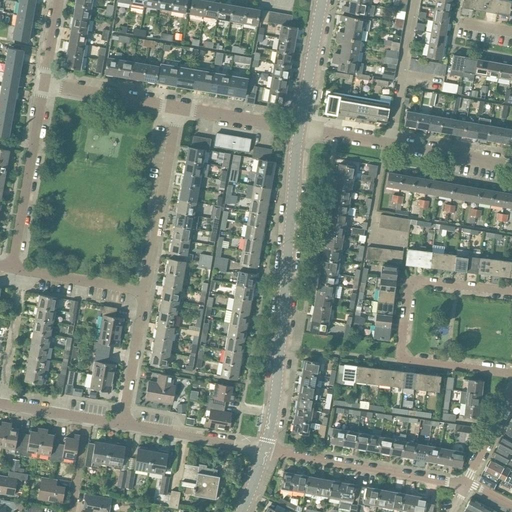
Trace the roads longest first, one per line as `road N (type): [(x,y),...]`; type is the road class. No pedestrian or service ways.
road 1 (tertiary): [(266,449),(299,128)]
road 2 (residential): [(511,293),(409,282),(399,359),(511,374)]
road 3 (residential): [(511,164),(299,128)]
road 4 (residential): [(463,485),(266,449)]
road 5 (residential): [(147,292),(178,108)]
road 6 (residential): [(11,269),(43,86)]
road 7 (residential): [(121,425),(266,449)]
road 8 (residential): [(147,292),(11,269)]
road 9 (residential): [(178,108),(43,86)]
road 10 (residential): [(121,425),(147,292)]
road 11 (tertiary): [(299,128),(323,0)]
road 12 (residential): [(299,128),(178,108)]
